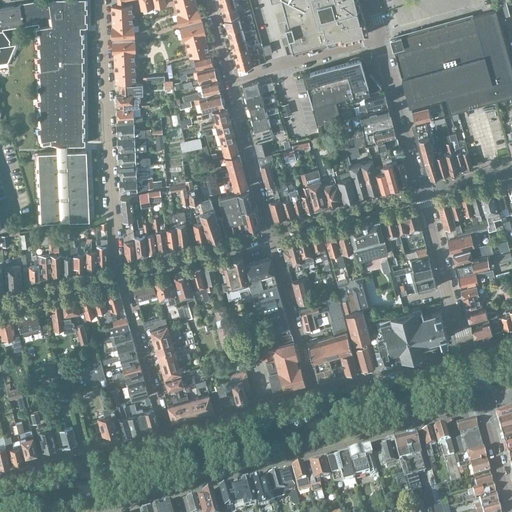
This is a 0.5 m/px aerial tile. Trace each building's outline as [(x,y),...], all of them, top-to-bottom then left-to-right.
[(0,63),(7,62),(15,42),(11,43),(9,41),(10,39),(2,30),(2,29),(37,23),(40,40),(38,41),(40,55),(38,55),(39,61),(40,69),(38,70),(40,83),(38,84),(39,89),(40,98),(38,98),(39,104),(40,112),(38,112),(41,126),(39,126),(41,141),(41,140),(42,146),(51,145),(57,144),(57,152),(38,152),(41,222),(61,221),(61,220),(69,220),(69,221),(89,220),(86,151),(67,151),(67,145),(83,144),(82,31),(80,31),(80,26),(85,26),(85,20),(85,0),(43,0),(0,6),(0,63)] [(153,7),(152,0),(139,0),(141,9),(153,7)] [(197,8),(194,0),(191,0),(175,4),(178,13),(178,14),(197,8)] [(218,0),(221,10),(236,6),(240,5),(238,0),(218,0)] [(258,0),(255,1),(259,12),(265,10),(262,0),(258,0)] [(270,0),(271,0),(272,0),(281,0),(288,25),(285,26),(293,54),(368,33),(358,0),(270,0)] [(131,4),(122,5),(117,5),(111,5),(112,16),(132,15),(131,4)] [(236,6),(221,10),(224,19),(239,15),(238,11),(236,6)] [(201,18),(198,8),(197,8),(178,14),(178,13),(177,14),(179,24),(201,18)] [(396,38),(391,39),(399,69),(401,76),(402,76),(402,78),(401,78),(409,106),(445,96),(450,114),(511,96),(511,69),(495,10),(396,38)] [(263,12),(255,14),(258,29),(266,27),(263,12)] [(132,25),(132,15),(112,16),(112,26),(132,25)] [(239,16),(224,21),(227,31),(242,27),(245,26),(244,21),(241,22),(239,16)] [(205,32),(202,22),(201,22),(180,28),(183,38),(184,37),(204,32),(205,32)] [(133,25),(132,25),(112,26),(111,26),(112,36),(126,36),(134,35),(133,25)] [(242,27),(227,31),(230,40),(245,36),(256,33),(255,28),(243,32),(242,27)] [(206,41),(204,32),(184,37),(187,46),(206,41)] [(245,36),(230,40),(232,50),(247,46),(259,42),(258,38),(246,41),(245,36)] [(134,39),(112,40),(112,51),(114,51),(114,50),(134,49),(134,50),(135,50),(134,39)] [(209,51),(206,41),(187,46),(189,56),(209,51)] [(270,44),(262,46),(264,55),(272,53),(270,44)] [(247,46),(232,50),(235,59),(250,55),(258,53),(257,48),(251,50),(251,49),(249,50),(247,46)] [(134,60),(134,50),(134,49),(114,50),(114,51),(114,61),(134,60)] [(190,66),(178,69),(178,70),(180,75),(197,70),(196,69),(212,64),(213,64),(211,59),(212,58),(211,56),(210,55),(210,53),(194,58),(195,65),(191,66),(190,66)] [(250,55),(235,59),(238,69),(260,63),(258,58),(251,60),(250,55)] [(370,92),(379,89),(381,88),(381,87),(381,85),(373,78),(370,74),(369,74),(369,71),(364,73),(360,57),(302,73),(317,125),(340,118),(335,102),(370,92)] [(135,70),(134,60),(114,61),(115,71),(135,70)] [(198,78),(193,80),(194,84),(200,82),(216,78),(217,78),(215,72),(216,71),(215,68),(214,68),(214,66),(196,71),(198,78)] [(135,80),(135,70),(115,71),(115,81),(135,80)] [(163,81),(164,89),(173,89),(172,80),(163,81)] [(272,82),(263,85),(260,86),(258,80),(242,85),(246,96),(262,92),(265,91),(274,88),(272,82)] [(202,90),(182,95),(184,102),(194,99),(204,97),(203,95),(220,90),(219,85),(219,84),(219,82),(218,82),(217,81),(201,85),(202,90)] [(116,96),(115,97),(115,100),(117,101),(117,103),(118,102),(118,106),(139,105),(138,93),(142,93),(142,83),(136,83),(135,83),(134,83),(120,84),(120,94),(116,94),(116,96)] [(246,96),(249,107),(265,103),(275,100),(274,94),(263,97),(262,92),(246,96)] [(365,104),(358,106),(361,114),(370,112),(369,108),(383,104),(387,103),(384,92),(380,93),(371,96),(363,98),(365,104)] [(204,97),(194,99),(196,104),(200,103),(202,112),(224,106),(224,104),(224,103),(224,100),(223,100),(220,93),(204,97)] [(252,118),(268,114),(278,111),(277,106),(266,109),(265,103),(249,107),(252,118)] [(289,103),(282,105),(285,116),(292,114),(289,103)] [(117,110),(115,111),(116,114),(117,115),(117,120),(133,120),(133,122),(142,120),(142,115),(140,115),(139,107),(119,108),(117,108),(117,110)] [(225,107),(201,114),(202,119),(212,116),(214,122),(229,118),(226,107),(225,107)] [(354,116),(343,119),(343,120),(346,139),(353,137),(355,148),(366,145),(365,140),(361,122),(390,115),(388,107),(370,112),(361,114),(354,116)] [(429,107),(412,112),(412,113),(411,113),(413,119),(414,118),(415,124),(433,119),(429,107)] [(270,120),(268,114),(252,118),(255,129),(281,122),(280,117),(270,120)] [(390,115),(361,122),(365,140),(368,139),(367,135),(367,134),(367,133),(368,133),(370,132),(393,126),(390,115)] [(445,122),(448,131),(444,117),(434,120),(435,125),(445,122)] [(214,122),(201,126),(202,130),(215,127),(217,133),(232,129),(229,118),(214,122)] [(273,132),(283,129),(281,122),(255,129),(258,141),(274,136),(273,132)] [(428,135),(429,135),(428,133),(427,130),(425,122),(415,125),(423,157),(424,159),(434,156),(428,135)] [(134,123),(116,124),(117,132),(118,132),(119,136),(134,135),(134,137),(145,136),(145,129),(134,130),(134,123)] [(393,126),(370,132),(371,134),(372,137),(374,136),(376,142),(392,137),(396,136),(393,126)] [(232,129),(217,133),(220,144),(235,140),(232,129)] [(430,129),(427,130),(435,156),(440,175),(441,175),(449,173),(448,169),(443,154),(443,153),(438,155),(430,129)] [(455,132),(449,134),(451,141),(451,142),(458,166),(459,170),(465,168),(464,164),(459,145),(458,141),(455,132)] [(448,152),(443,154),(448,169),(449,173),(459,170),(458,166),(451,142),(451,141),(451,142),(449,135),(445,136),(447,143),(445,143),(448,152)] [(134,137),(117,138),(117,146),(119,146),(119,150),(135,149),(135,151),(142,150),(146,150),(145,136),(134,137)] [(200,138),(184,141),(186,150),(202,147),(200,138)] [(398,146),(397,139),(387,142),(388,149),(398,146)] [(464,139),(458,141),(459,145),(464,164),(465,168),(472,167),(471,163),(468,151),(464,139)] [(235,140),(220,144),(223,156),(238,152),(235,140)] [(255,143),(257,149),(269,146),(267,140),(255,143)] [(385,142),(377,144),(383,165),(390,188),(399,186),(392,159),(391,157),(389,158),(385,142)] [(271,152),(269,146),(257,149),(259,156),(271,152)] [(135,151),(117,152),(118,160),(120,160),(120,164),(135,163),(135,165),(150,164),(150,158),(142,158),(142,150),(135,151)] [(293,151),(284,153),(286,162),(296,160),(294,151),(293,151)] [(239,153),(224,157),(227,169),(242,165),(239,153)] [(259,157),(257,158),(260,165),(265,186),(269,185),(271,185),(276,184),(270,163),(273,162),(271,154),(267,155),(261,157),(259,157)] [(346,171),(336,174),(342,196),(343,200),(357,197),(349,171),(348,166),(350,165),(348,156),(347,154),(342,156),(345,168),(346,168),(346,171)] [(440,175),(434,156),(424,159),(430,178),(440,175)] [(398,158),(392,159),(399,186),(407,184),(408,182),(403,162),(402,157),(400,157),(398,158)] [(350,165),(348,166),(349,171),(357,197),(381,191),(376,172),(374,167),(372,159),(350,165)] [(135,165),(118,166),(119,174),(120,174),(121,178),(136,177),(136,179),(148,178),(148,172),(136,172),(135,165)] [(222,170),(220,170),(221,176),(226,192),(233,190),(233,191),(248,187),(249,186),(246,178),(245,178),(243,170),(242,165),(227,169),(222,170)] [(383,165),(374,167),(376,172),(381,191),(390,188),(383,165)] [(329,177),(321,179),(328,204),(341,201),(332,166),(327,167),(329,177)] [(318,169),(305,173),(304,173),(305,178),(314,208),(328,204),(321,179),(318,169)] [(305,211),(314,208),(305,178),(301,179),(303,186),(302,187),(304,194),(301,195),(305,211)] [(136,179),(119,180),(119,188),(121,188),(121,192),(137,191),(148,189),(148,185),(137,185),(136,179)] [(191,179),(185,181),(186,183),(189,204),(189,205),(197,203),(200,212),(199,212),(199,214),(207,236),(230,230),(226,215),(217,217),(214,208),(213,208),(210,197),(200,200),(198,187),(193,189),(191,179)] [(291,181),(287,182),(288,189),(295,213),(304,211),(297,187),(293,188),(291,181)] [(173,184),(169,185),(170,192),(180,190),(182,205),(189,204),(186,183),(185,183),(173,184)] [(270,187),(266,188),(269,201),(274,217),(276,218),(285,216),(278,191),(276,183),(276,184),(271,185),(271,187),(270,187)] [(501,186),(492,189),(493,193),(498,209),(500,217),(505,231),(511,229),(509,220),(507,221),(505,216),(509,214),(507,205),(502,190),(501,186)] [(256,205),(253,206),(248,189),(237,192),(246,226),(260,222),(257,210),(256,205)] [(288,189),(278,191),(285,216),(295,213),(288,189)] [(492,189),(479,192),(480,196),(484,210),(488,221),(488,224),(489,230),(496,228),(493,219),(500,217),(498,209),(493,193),(492,189)] [(141,194),(139,194),(141,208),(143,207),(150,206),(149,198),(148,192),(141,194)] [(237,192),(221,197),(226,215),(230,230),(246,226),(237,192)] [(479,192),(470,195),(475,211),(476,216),(477,221),(481,219),(480,214),(478,213),(478,212),(484,210),(480,196),(479,192)] [(137,194),(120,197),(122,220),(131,219),(135,218),(132,200),(137,199),(137,194)] [(470,195),(459,198),(464,215),(475,211),(470,195)] [(458,198),(448,200),(450,205),(450,206),(455,225),(456,228),(460,227),(461,227),(457,216),(462,215),(459,202),(458,198)] [(448,200),(437,203),(444,228),(448,227),(455,225),(450,206),(450,205),(448,200)] [(416,209),(394,214),(395,218),(399,234),(400,234),(421,228),(416,209)] [(184,212),(173,211),(174,214),(178,244),(188,242),(185,223),(184,212)] [(170,228),(166,228),(168,247),(178,244),(174,214),(169,215),(170,228)] [(198,222),(193,224),(196,239),(207,236),(199,214),(196,215),(198,222)] [(394,214),(384,217),(389,237),(395,235),(397,244),(402,243),(400,234),(399,234),(395,218),(394,214)] [(152,218),(154,232),(157,250),(168,247),(166,228),(165,222),(159,223),(158,216),(152,218)] [(135,218),(131,219),(136,255),(147,253),(143,226),(139,227),(137,218),(135,219),(135,218)] [(379,218),(348,227),(358,261),(388,253),(379,218)] [(131,219),(122,220),(123,230),(124,240),(125,258),(136,255),(131,219)] [(147,222),(142,223),(143,226),(147,253),(157,250),(154,232),(149,234),(147,222)] [(454,237),(447,239),(451,251),(480,243),(477,231),(487,228),(485,222),(478,224),(474,225),(465,227),(466,231),(462,232),(457,233),(454,234),(454,237)] [(335,230),(336,234),(342,253),(354,250),(348,227),(335,230)] [(53,228),(47,228),(48,235),(48,243),(49,254),(51,278),(62,275),(61,256),(61,253),(59,253),(59,246),(54,247),(53,228)] [(454,234),(457,233),(456,228),(445,231),(447,239),(454,237),(454,234)] [(336,234),(335,230),(324,233),(329,256),(335,254),(339,268),(345,266),(342,253),(336,234)] [(321,234),(307,238),(313,258),(321,256),(322,259),(327,258),(321,234)] [(307,238),(297,241),(304,267),(308,265),(308,264),(314,262),(313,258),(307,238)] [(97,245),(97,246),(97,250),(97,266),(107,264),(106,246),(107,246),(107,239),(103,239),(101,239),(101,245),(97,245)] [(287,264),(291,262),(293,262),(294,265),(302,263),(296,241),(288,243),(288,244),(282,246),(287,264)] [(85,253),(85,254),(86,269),(97,266),(97,250),(91,250),(91,243),(86,243),(85,250),(85,253)] [(491,244),(483,246),(485,256),(489,255),(493,254),(491,244)] [(77,246),(70,246),(71,256),(73,255),(73,272),(86,269),(85,254),(78,254),(77,246)] [(428,253),(426,247),(415,250),(415,251),(417,256),(428,253)] [(453,256),(452,256),(453,263),(472,258),(470,248),(453,253),(453,256)] [(510,252),(497,255),(499,263),(511,259),(510,252)] [(25,254),(22,254),(24,285),(31,284),(40,281),(39,258),(36,258),(34,258),(35,265),(27,267),(25,254)] [(39,255),(36,255),(36,258),(39,258),(40,281),(51,278),(49,254),(38,254),(39,255)] [(71,256),(61,256),(62,275),(73,272),(73,255),(71,256)] [(219,263),(220,269),(220,270),(221,270),(221,271),(222,271),(225,281),(223,282),(224,287),(226,287),(229,299),(241,295),(239,289),(250,286),(244,265),(242,255),(222,260),(222,261),(220,261),(219,261),(219,262),(219,263)] [(413,265),(393,271),(394,276),(398,275),(409,271),(413,271),(431,266),(430,261),(430,260),(429,258),(428,257),(428,255),(411,260),(413,265)] [(485,256),(454,264),(457,275),(491,266),(489,255),(485,256)] [(270,257),(244,265),(250,286),(252,295),(257,315),(263,313),(271,340),(291,335),(277,283),(276,283),(273,270),(270,257)] [(205,273),(202,273),(207,291),(213,289),(211,282),(216,280),(212,263),(203,265),(205,273)] [(8,290),(21,286),(20,265),(5,266),(8,290)] [(200,266),(189,269),(195,290),(201,289),(204,301),(209,300),(207,291),(202,273),(200,266)] [(413,271),(409,271),(412,282),(415,281),(434,276),(431,266),(413,271)] [(483,271),(484,275),(488,274),(490,281),(495,280),(492,269),(483,271)] [(180,297),(183,309),(186,319),(192,318),(188,305),(189,305),(187,300),(194,298),(187,270),(174,273),(180,297)] [(477,282),(476,277),(484,275),(483,270),(457,277),(460,287),(477,282)] [(154,278),(155,282),(161,303),(169,300),(169,301),(176,300),(174,293),(176,293),(174,286),(171,286),(169,278),(168,274),(164,275),(154,278)] [(415,281),(412,282),(415,292),(418,291),(437,286),(434,276),(415,281)] [(357,286),(352,287),(358,309),(371,306),(363,277),(355,279),(357,286)] [(304,278),(292,282),(298,303),(310,300),(308,290),(304,278)] [(137,298),(149,295),(150,297),(157,295),(152,279),(133,284),(137,298)] [(345,313),(346,313),(357,310),(352,293),(350,287),(354,286),(352,279),(344,281),(344,284),(338,286),(342,302),(345,313)] [(481,304),(479,294),(476,284),(461,288),(466,310),(482,306),(481,304)] [(118,287),(105,291),(108,302),(111,315),(114,326),(114,327),(128,323),(126,317),(117,319),(114,310),(123,307),(118,287)] [(103,292),(91,295),(96,312),(97,312),(104,310),(106,316),(111,315),(108,302),(106,303),(104,296),(103,292)] [(91,295),(80,298),(86,322),(87,323),(91,321),(90,316),(97,314),(96,312),(91,295)] [(333,297),(325,300),(328,309),(331,322),(334,334),(347,330),(338,296),(333,297)] [(76,298),(61,302),(64,316),(70,315),(71,320),(74,319),(75,325),(75,329),(75,332),(78,331),(81,343),(88,342),(83,323),(86,322),(80,298),(76,298)] [(312,303),(298,306),(301,316),(304,329),(316,326),(313,313),(320,311),(328,309),(325,300),(317,301),(312,303)] [(61,302),(51,305),(54,329),(57,328),(64,328),(64,330),(75,329),(75,325),(74,319),(71,320),(70,315),(64,316),(61,302)] [(36,309),(16,315),(17,318),(20,331),(21,331),(22,335),(41,329),(41,330),(48,328),(44,307),(36,310),(36,309)] [(379,331),(371,333),(380,364),(391,361),(390,358),(392,357),(398,356),(401,355),(402,358),(425,352),(424,349),(427,348),(425,343),(446,338),(447,337),(440,312),(423,316),(421,307),(413,309),(413,311),(403,314),(379,320),(381,325),(378,326),(379,331)] [(474,322),(488,318),(497,316),(495,311),(488,313),(489,313),(487,314),(485,307),(467,312),(470,323),(474,322)] [(361,369),(374,366),(367,338),(370,337),(369,333),(362,309),(357,310),(346,313),(361,369)] [(222,310),(215,312),(217,320),(224,318),(222,310)] [(511,321),(510,315),(501,318),(504,330),(511,327),(511,321)] [(12,316),(0,318),(0,332),(1,336),(2,340),(13,337),(14,342),(13,343),(15,351),(22,350),(19,333),(15,334),(14,328),(12,316)] [(166,322),(164,316),(143,322),(145,328),(166,322)] [(488,318),(474,322),(470,323),(474,338),(492,333),(488,318)] [(114,326),(105,329),(107,337),(110,336),(113,335),(130,330),(128,323),(114,327),(114,326)] [(151,331),(150,332),(151,334),(152,335),(154,341),(170,336),(180,333),(179,328),(169,331),(167,324),(150,329),(151,331)] [(227,326),(217,329),(224,355),(234,353),(227,326)] [(130,330),(113,335),(116,345),(133,340),(130,330)] [(334,334),(308,342),(318,381),(335,377),(332,366),(330,359),(340,356),(340,354),(352,350),(347,330),(334,334)] [(275,359),(266,361),(269,373),(275,392),(284,389),(284,391),(289,389),(289,388),(300,385),(301,386),(305,385),(305,384),(300,366),(298,367),(295,358),(298,358),(293,341),(291,335),(271,340),(269,340),(271,346),(275,359)] [(170,336),(154,341),(155,346),(155,348),(156,350),(157,351),(157,353),(174,348),(170,336)] [(116,345),(105,348),(106,352),(117,349),(119,354),(136,350),(134,345),(133,340),(116,345)] [(272,357),(269,345),(257,349),(260,360),(272,357)] [(174,348),(157,353),(158,355),(158,357),(158,359),(159,360),(161,365),(178,361),(182,360),(189,357),(190,357),(189,352),(176,356),(174,348)] [(119,354),(102,359),(104,364),(120,359),(122,364),(139,359),(136,350),(119,354)] [(342,363),(332,366),(335,377),(357,370),(352,350),(340,354),(340,356),(342,363)] [(100,358),(86,362),(90,376),(95,375),(96,379),(99,379),(105,377),(100,358)] [(121,371),(112,374),(114,378),(125,375),(142,370),(139,361),(122,366),(124,371),(121,372),(121,371)] [(178,361),(161,365),(163,371),(162,372),(163,375),(164,376),(164,377),(181,372),(179,366),(178,361)] [(127,381),(121,383),(122,387),(128,385),(145,380),(142,372),(142,370),(125,375),(126,377),(127,381)] [(238,372),(231,374),(231,376),(229,376),(237,403),(248,400),(244,387),(250,386),(246,371),(239,374),(238,372)] [(195,382),(193,377),(182,380),(180,374),(165,379),(168,390),(194,382),(195,382)] [(205,379),(195,382),(194,382),(197,391),(199,390),(198,387),(206,385),(205,379)] [(145,380),(128,385),(129,389),(132,400),(149,396),(146,384),(145,380)] [(215,384),(216,390),(211,392),(217,410),(222,408),(218,397),(226,395),(222,382),(215,384)] [(114,406),(119,405),(120,404),(121,404),(116,388),(116,389),(109,390),(113,402),(114,406)] [(21,389),(8,393),(9,399),(23,396),(21,389)] [(210,394),(199,397),(204,413),(208,412),(209,412),(211,411),(212,410),(214,410),(210,394)] [(173,404),(168,405),(172,420),(172,422),(174,421),(175,421),(178,421),(179,420),(183,419),(178,402),(179,402),(178,398),(177,398),(176,396),(171,398),(173,404)] [(186,396),(178,398),(179,402),(178,402),(183,419),(188,417),(189,417),(192,417),(193,416),(189,400),(188,400),(186,396)] [(199,397),(189,400),(193,416),(194,415),(195,416),(198,415),(199,414),(204,413),(199,397)] [(135,414),(127,416),(132,434),(142,431),(137,414),(136,410),(134,403),(130,404),(132,413),(134,413),(135,414)] [(119,405),(114,406),(114,408),(117,416),(122,436),(132,434),(127,416),(120,419),(120,417),(122,416),(119,405)] [(105,416),(99,418),(101,427),(103,436),(116,432),(115,428),(117,427),(114,417),(117,416),(114,408),(110,409),(110,407),(103,409),(105,416)] [(142,408),(136,410),(137,414),(142,431),(158,426),(153,409),(143,412),(142,408)] [(511,408),(496,413),(498,423),(511,419),(511,408)] [(33,423),(40,421),(38,412),(31,413),(33,423)] [(483,449),(476,424),(474,419),(446,427),(434,430),(438,446),(440,445),(451,483),(461,480),(454,457),(466,454),(483,449)] [(511,419),(498,423),(501,433),(511,430),(511,419)] [(22,422),(16,424),(19,433),(20,433),(21,436),(26,456),(31,455),(33,456),(35,455),(36,453),(37,453),(33,434),(32,434),(31,429),(24,431),(22,422)] [(77,442),(72,425),(66,427),(65,422),(58,423),(60,428),(64,446),(77,442)] [(42,425),(37,427),(43,451),(49,450),(49,451),(50,452),(55,451),(56,449),(56,448),(51,429),(50,423),(43,425),(42,425)] [(432,431),(421,434),(422,437),(428,459),(433,457),(430,447),(436,445),(433,435),(432,431)] [(511,431),(502,434),(504,444),(511,441),(511,431)] [(416,435),(393,441),(394,443),(395,448),(399,463),(405,484),(409,495),(419,492),(422,491),(417,475),(426,472),(421,456),(417,439),(416,435)] [(10,436),(4,437),(5,442),(6,448),(9,449),(12,463),(18,462),(20,462),(23,462),(24,460),(25,460),(24,456),(21,445),(20,440),(12,442),(10,436)] [(0,466),(3,465),(5,466),(9,465),(10,464),(11,464),(6,448),(5,442),(0,443),(0,466)] [(370,448),(372,457),(373,457),(374,461),(378,460),(380,467),(382,471),(388,470),(386,465),(395,463),(398,462),(399,463),(395,448),(392,449),(391,448),(390,444),(389,445),(387,444),(384,445),(383,446),(380,447),(378,448),(377,446),(370,448)] [(370,448),(348,454),(354,476),(354,477),(354,478),(369,474),(370,477),(378,475),(372,457),(370,448)] [(486,459),(483,449),(466,454),(468,462),(458,465),(459,469),(469,466),(469,465),(481,462),(481,460),(486,459)] [(338,458),(326,461),(327,461),(333,484),(343,481),(343,483),(355,480),(354,478),(354,477),(354,476),(348,454),(338,457),(338,458)] [(308,465),(303,466),(307,482),(310,490),(311,494),(321,491),(318,481),(331,478),(326,461),(326,460),(308,465)] [(473,477),(486,474),(490,473),(487,462),(470,467),(473,477)] [(297,468),(292,470),(296,485),(298,494),(310,490),(307,482),(303,466),(302,467),(301,466),(298,467),(297,468)] [(283,493),(295,489),(290,470),(280,473),(267,476),(271,489),(274,500),(275,500),(284,497),(283,493)] [(487,477),(474,480),(476,489),(489,485),(493,484),(490,476),(487,477)] [(262,478),(251,481),(258,507),(274,502),(268,479),(263,480),(262,478)] [(249,482),(219,490),(225,510),(234,507),(242,504),(244,509),(256,506),(249,482)] [(469,497),(464,498),(465,503),(476,500),(476,499),(492,494),(495,493),(493,484),(489,485),(476,489),(472,490),(468,491),(469,497)] [(203,497),(197,498),(200,511),(218,511),(213,492),(202,495),(203,497)] [(289,496),(292,505),(295,507),(299,505),(296,492),(291,493),(289,496)] [(480,505),(474,507),(476,511),(498,505),(496,495),(479,500),(480,505)] [(180,501),(174,503),(176,511),(200,511),(196,497),(180,501)] [(422,503),(420,497),(410,500),(412,505),(422,503)] [(430,511),(430,508),(424,502),(422,503),(412,505),(413,511),(430,511)]
